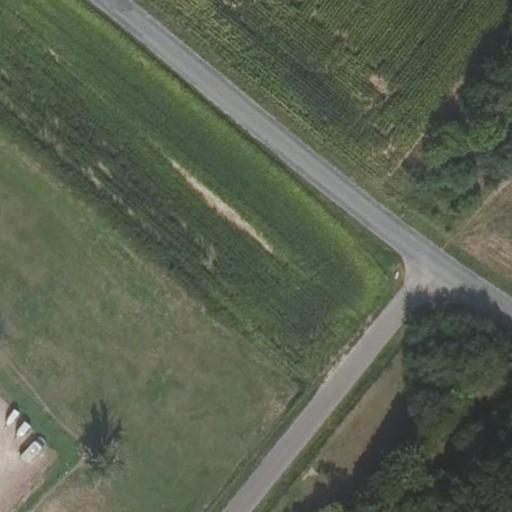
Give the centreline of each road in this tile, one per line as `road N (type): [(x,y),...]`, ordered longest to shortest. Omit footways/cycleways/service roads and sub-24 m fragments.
road 1 (tertiary): [(113,0),(441,268)]
road 2 (unclassified): [(441,268),(244,511)]
